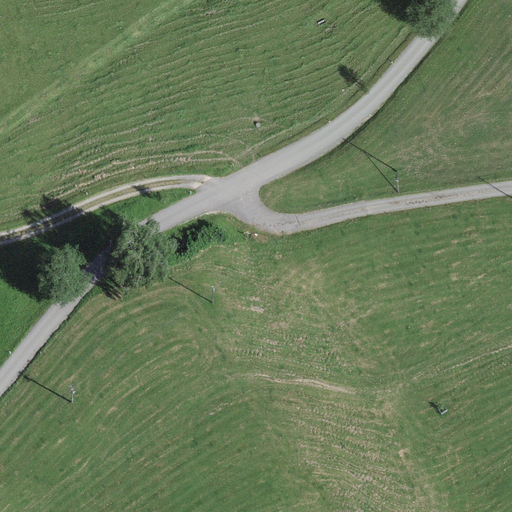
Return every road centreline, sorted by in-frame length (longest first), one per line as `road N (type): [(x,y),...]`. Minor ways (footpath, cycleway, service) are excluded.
road 1 (residential): [(0,381),(69,288),(386,106),(467,0)]
road 2 (track): [(231,195),(180,183),(115,198),(24,243),(0,246)]
